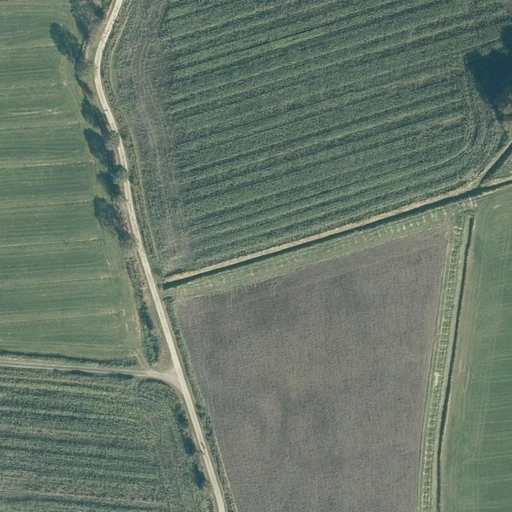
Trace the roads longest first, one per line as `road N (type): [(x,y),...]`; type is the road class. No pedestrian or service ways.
road 1 (unclassified): [(119,0),(96,74),(220,511)]
road 2 (track): [(182,382),(0,365)]
